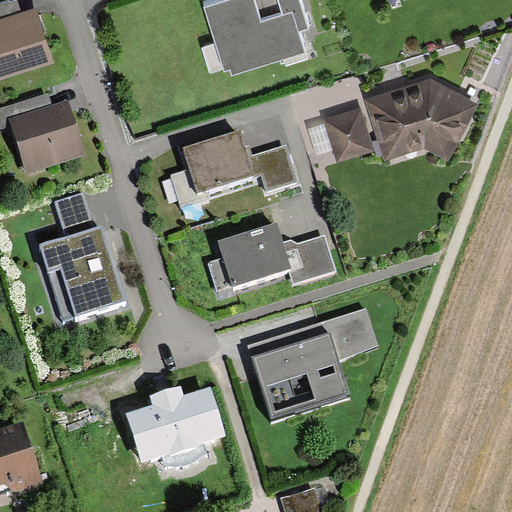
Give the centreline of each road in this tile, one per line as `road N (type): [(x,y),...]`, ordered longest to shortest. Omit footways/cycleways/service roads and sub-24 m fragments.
road 1 (track): [(353,511),(511,84)]
road 2 (residential): [(171,341),(67,0)]
